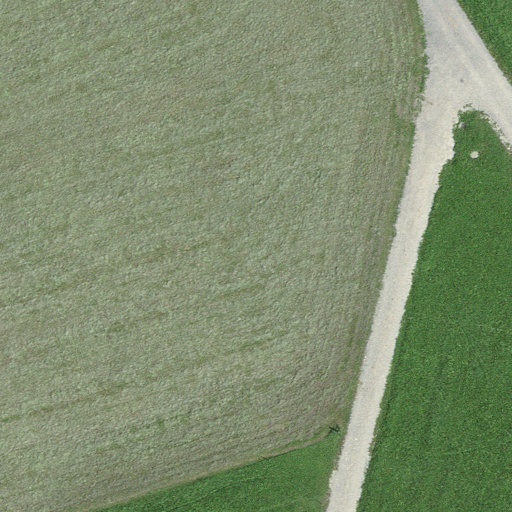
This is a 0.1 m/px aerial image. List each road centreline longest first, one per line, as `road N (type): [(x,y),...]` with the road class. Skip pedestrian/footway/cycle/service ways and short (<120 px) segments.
road 1 (track): [(352,511),(460,33)]
road 2 (track): [(511,116),(438,0)]
